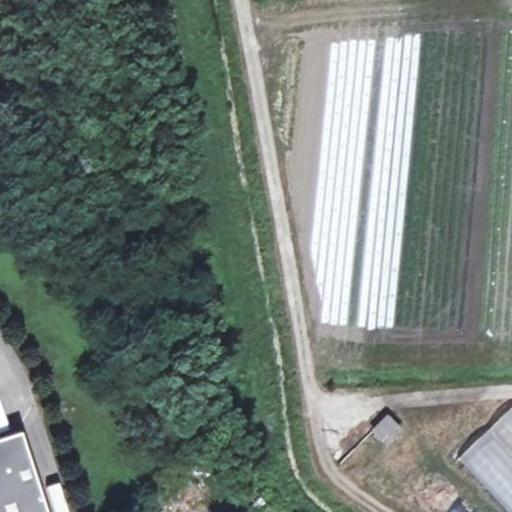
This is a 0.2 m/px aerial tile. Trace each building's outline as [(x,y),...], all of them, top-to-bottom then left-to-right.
[(395,409),(381,422),(395,435),(407,421),(395,409)] [(511,411),(463,454),(511,511),(511,411)] [(44,511),(19,433),(0,439),(0,511),(44,511)] [(173,511),(213,475),(189,450),(124,511),(173,511)] [(198,489),(177,511),(198,511),(210,499),(198,489)]
